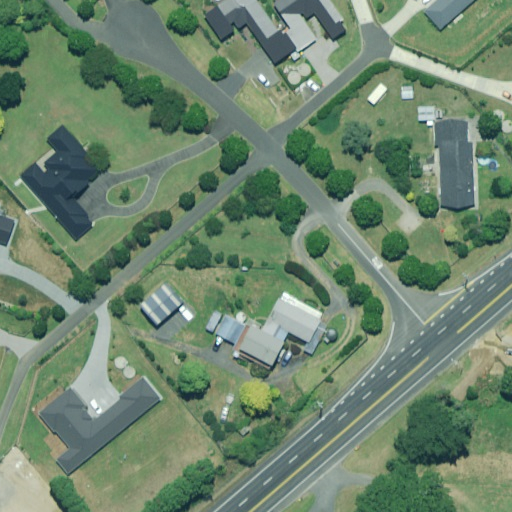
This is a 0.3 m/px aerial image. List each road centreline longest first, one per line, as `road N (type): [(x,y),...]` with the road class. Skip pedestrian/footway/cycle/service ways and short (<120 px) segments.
road 1 (residential): [(132,25),(265,144),(442,344)]
road 2 (secondary): [(442,344),(249,511)]
